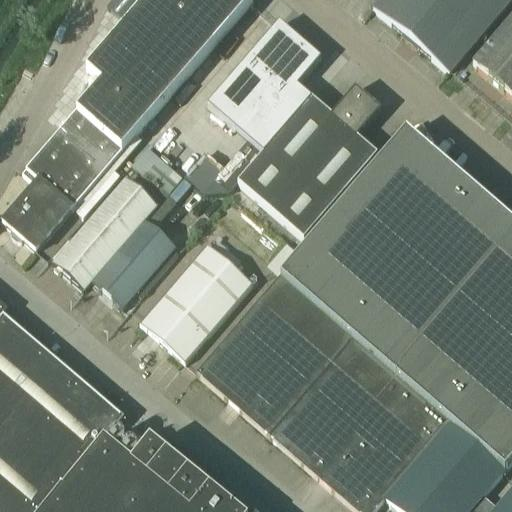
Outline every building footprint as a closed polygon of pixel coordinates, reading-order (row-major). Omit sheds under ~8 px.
[(35,258),(253,6),(245,0),(151,0),(85,77),(100,90),(25,176),(37,187),(1,229),(35,258)] [(117,0),(107,13),(124,27),(146,0),(117,0)] [(511,2),(511,0),(384,0),(373,14),(449,78),(511,2)] [(511,104),(511,23),(472,71),(511,104)] [(320,65),(293,42),(278,29),(206,112),(262,160),(311,105),(297,92),(320,65)] [(303,246),(328,217),(376,162),(356,144),(380,117),(354,95),(331,122),(311,105),(262,160),(237,190),(303,246)] [(279,284),(449,430),(504,477),(511,468),(511,230),(405,138),(279,284)] [(165,179),(175,188),(181,182),(150,154),(134,171),(155,190),(165,179)] [(91,290),(144,227),(143,227),(156,212),(125,185),(51,271),(82,297),(90,288),(91,290)] [(161,212),(146,229),(144,227),(91,290),(123,317),(176,255),(153,235),(168,218),(161,212)] [(253,292),(206,252),(138,331),(185,371),(253,292)] [(348,511),(378,511),(384,506),(449,430),(279,284),(196,380),(348,511)] [(97,511),(130,472),(103,450),(124,426),(3,321),(6,316),(0,310),(0,511),(97,511)] [(449,430),(384,506),(391,511),(474,511),(504,477),(449,430)] [(225,511),(149,449),(130,472),(97,511),(225,511)] [(511,511),(511,493),(497,511),(484,501),(474,511),(511,511)]
